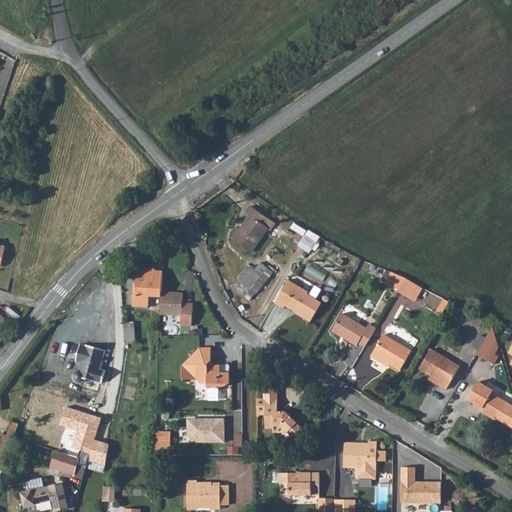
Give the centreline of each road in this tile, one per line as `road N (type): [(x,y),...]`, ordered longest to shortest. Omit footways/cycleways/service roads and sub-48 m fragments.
road 1 (unclassified): [(170,197),(237,324),(511,494)]
road 2 (tertiary): [(451,0),(183,188)]
road 3 (tertiary): [(170,197),(87,260),(0,369)]
road 4 (residential): [(183,188),(68,50)]
road 5 (unknown): [(260,511),(253,384)]
